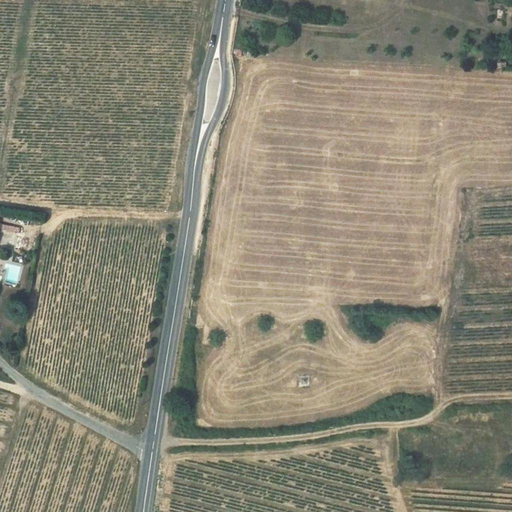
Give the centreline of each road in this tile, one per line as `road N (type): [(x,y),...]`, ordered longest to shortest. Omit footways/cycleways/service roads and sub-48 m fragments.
road 1 (secondary): [(154,445),(226,0)]
road 2 (track): [(154,445),(396,424),(404,511)]
road 3 (track): [(0,206),(190,220)]
road 4 (unclassified): [(154,445),(127,441),(29,389),(0,361)]
road 5 (track): [(511,394),(450,400),(424,420),(396,424)]
